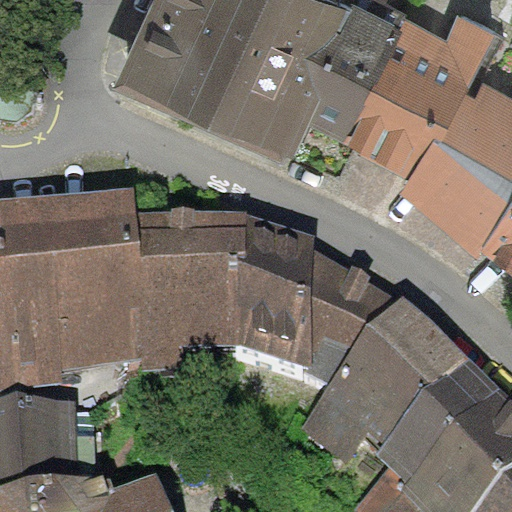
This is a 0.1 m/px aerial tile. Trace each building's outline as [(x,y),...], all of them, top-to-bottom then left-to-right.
[(175,124),(229,0),(160,0),(115,96),(175,124)] [(351,17),(305,0),(229,0),(175,124),(293,171),(310,130),(351,17)] [(310,130),(414,181),(464,96),(501,35),(461,18),(447,44),(408,22),(405,30),(356,9),(351,17),(310,130)] [(482,256),(511,205),(511,103),(487,88),(477,106),(464,96),(414,181),(405,196),(482,256)] [(63,373),(148,364),(141,219),(140,196),(0,209),(0,394),(17,393),(63,389),(63,373)] [(511,205),(482,256),(511,276),(511,205)] [(190,356),(242,353),(244,219),(141,219),(148,364),(148,375),(191,372),(190,356)] [(242,353),(315,372),(320,247),(244,219),(242,353)] [(315,372),(337,385),(411,306),(320,247),(315,372)] [(381,453),(475,370),(411,306),(337,385),(303,430),(351,470),(374,445),(381,453)] [(356,510),(357,511),(394,511),(414,487),(507,399),(475,370),(381,453),(393,465),(356,510)] [(485,511),(511,482),(511,403),(507,399),(414,487),(394,511),(485,511)] [(0,497),(85,487),(78,401),(0,406),(0,497)] [(511,511),(511,482),(485,511),(511,511)] [(85,487),(0,497),(0,511),(170,511),(162,483),(113,498),(111,485),(85,487)]
